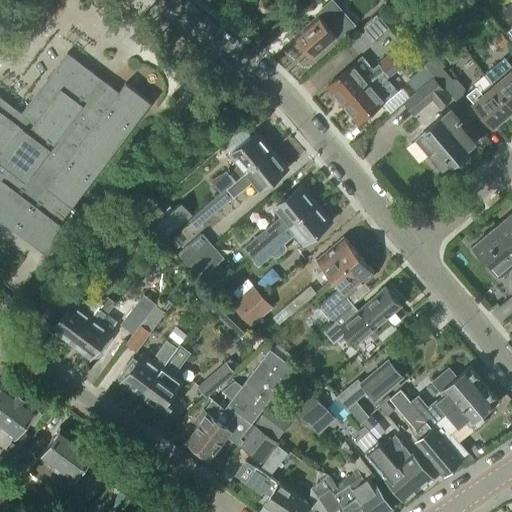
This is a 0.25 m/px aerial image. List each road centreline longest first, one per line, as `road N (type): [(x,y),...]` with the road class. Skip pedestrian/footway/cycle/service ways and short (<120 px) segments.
road 1 (residential): [(411,249),(299,113),(173,0)]
road 2 (residential): [(227,511),(0,341)]
road 3 (residential): [(511,369),(411,249)]
road 4 (residential): [(511,165),(411,249)]
